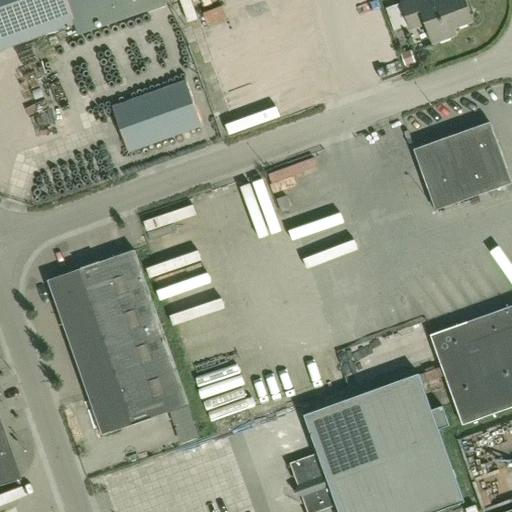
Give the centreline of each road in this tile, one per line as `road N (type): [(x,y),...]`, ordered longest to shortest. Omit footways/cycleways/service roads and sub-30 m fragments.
road 1 (unclassified): [(0,244),(511,58)]
road 2 (unclassified): [(78,511),(0,285)]
